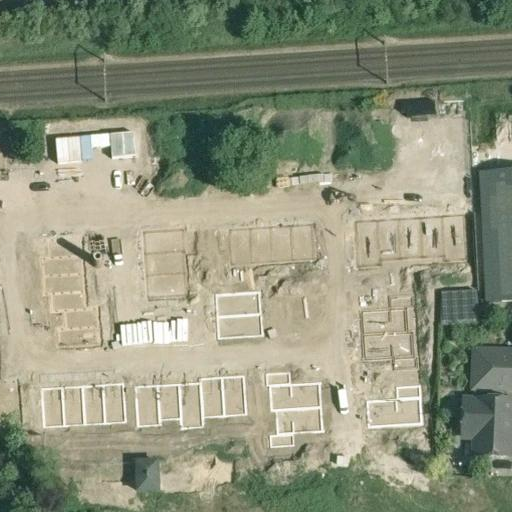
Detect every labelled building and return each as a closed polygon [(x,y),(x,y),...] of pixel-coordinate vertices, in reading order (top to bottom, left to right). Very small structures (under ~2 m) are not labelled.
[(124,199),(149,198),(149,184),(124,185),(124,199)] [(465,216),(442,217),(445,253),(467,252),(465,216)] [(442,217),(421,218),(423,254),(445,253),(442,217)] [(421,218),(399,219),(402,256),(423,254),(421,218)] [(399,219),(378,221),(380,257),(402,256),(399,219)] [(378,221),(355,222),(357,258),(380,257),(378,221)] [(313,225),(292,226),(294,262),(315,261),(313,225)] [(292,226),(271,227),(273,263),(294,262),(292,226)] [(271,227),(251,228),(253,265),(273,263),(271,227)] [(251,228),(229,230),(231,266),(253,265),(251,228)] [(184,230),(144,232),(145,255),(185,253),(185,254),(186,254),(184,230)] [(49,258),(42,259),(43,277),(84,275),(82,238),(48,240),(49,258)] [(218,251),(218,242),(206,243),(206,251),(218,251)] [(185,253),(145,255),(146,277),(186,274),(185,254),(185,253)] [(220,272),(219,264),(207,265),(208,273),(220,272)] [(34,278),(33,266),(25,266),(26,278),(34,278)] [(303,283),(302,271),(294,272),(295,284),(303,283)] [(220,280),(220,272),(208,273),(208,280),(220,280)] [(295,284),(294,272),(286,272),(287,284),(295,284)] [(186,274),(146,277),(148,299),(187,297),(186,274)] [(84,275),(43,277),(44,295),(51,295),(52,312),(52,313),(64,312),(64,311),(86,310),(86,308),(84,275)] [(425,288),(425,276),(417,277),(417,289),(425,288)] [(34,290),(34,278),(26,278),(26,290),(34,290)] [(382,291),(381,279),(374,279),(374,292),(382,291)] [(390,291),(389,279),(381,279),(382,291),(390,291)] [(255,293),(254,280),(246,281),(247,293),(255,293)] [(262,292),(262,280),(254,280),(255,293),(262,292)] [(480,292),(479,280),(471,280),(472,292),(480,292)] [(447,294),(447,286),(435,286),(435,294),(441,294),(443,294),(447,294)] [(441,294),(440,328),(480,326),(476,292),(443,294),(441,294)] [(215,295),(216,318),(252,315),(252,316),(256,316),(255,293),(247,293),(215,295)] [(390,309),(360,311),(362,336),(404,334),(402,309),(414,308),(413,296),(389,297),(390,309)] [(305,312),(304,304),(292,305),(293,313),(305,312)] [(65,328),(58,328),(59,348),(100,345),(98,308),(86,308),(86,310),(64,311),(64,312),(65,328)] [(305,320),(305,312),(293,313),(293,321),(305,320)] [(252,315),(216,318),(218,340),(254,338),(252,316),(252,315)] [(404,334),(362,336),(364,361),(393,360),(394,372),(418,370),(417,358),(405,358),(404,334)] [(50,347),(49,335),(41,336),(42,348),(50,347)] [(475,439),(474,456),(511,457),(511,435),(511,403),(506,403),(506,391),(511,391),(511,353),(475,353),(473,390),(474,390),(474,402),(465,402),(463,439),(475,439)] [(290,373),(266,375),(266,387),(278,386),(280,411),(322,408),(320,383),(290,385),(290,373)] [(244,377),(221,378),(224,418),(247,416),(244,377)] [(200,379),(199,379),(199,383),(200,383),(202,419),(224,418),(221,378),(200,379)] [(0,404),(18,404),(17,381),(0,381),(0,404)] [(199,383),(179,384),(181,420),(201,419),(202,419),(200,383),(199,383)] [(124,384),(103,385),(105,425),(126,424),(124,384)] [(179,384),(157,386),(159,422),(160,422),(181,420),(179,384)] [(103,385),(82,387),(85,426),(105,425),(103,385)] [(157,386),(134,387),(137,428),(161,426),(160,422),(159,422),(157,386)] [(397,400),(366,402),(368,429),(413,426),(411,399),(421,399),(420,386),(396,388),(397,400)] [(82,387),(62,388),(64,427),(85,426),(82,387)] [(62,388),(40,389),(43,429),(64,427),(62,388)] [(18,404),(0,404),(0,427),(20,427),(18,404)] [(281,436),(269,436),(270,449),(294,447),(293,435),(323,433),(322,408),(280,411),(281,436)] [(233,449),(233,437),(225,438),(226,450),(233,449)] [(161,451),(160,438),(152,439),(153,451),(161,451)] [(226,450),(225,438),(217,438),(218,450),(226,450)] [(183,454),(182,442),(174,443),(175,455),(183,454)] [(190,454),(190,442),(182,442),(183,454),(190,454)] [(107,463),(107,451),(99,452),(99,464),(107,463)] [(115,463),(114,451),(107,451),(107,463),(115,463)] [(159,461),(135,461),(135,494),(159,494),(159,461)] [(75,474),(74,462),(66,463),(67,475),(75,474)] [(67,475),(66,463),(59,463),(59,475),(67,475)]
